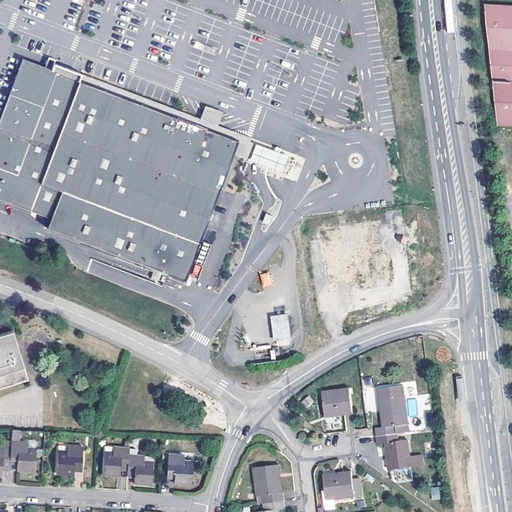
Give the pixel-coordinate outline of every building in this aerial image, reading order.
[(511,7),(482,6),(489,63),(511,64),(511,7)] [(0,198),(52,218),(47,228),(185,280),(239,140),(80,79),(82,75),(53,64),(52,69),(23,58),(0,119),(0,198)] [(55,59),(53,64),(82,75),(84,70),(55,59)] [(511,64),(489,63),(491,73),(511,73),(511,64)] [(511,73),(491,73),(492,82),(511,83),(511,73)] [(511,83),(492,82),(498,128),(511,128),(511,83)] [(202,126),(214,130),(219,114),(207,110),(202,126)] [(292,161),(251,145),(246,159),(287,175),(292,161)] [(281,201),(275,200),(271,212),(276,215),(281,201)] [(273,216),(266,213),(263,221),(270,224),(273,216)] [(372,230),(322,236),(327,281),(350,278),(352,291),(377,288),(374,260),(376,259),(372,230)] [(88,271),(102,277),(107,265),(92,259),(88,271)] [(269,272),(259,274),(263,287),(272,284),(269,272)] [(288,314),(270,315),(272,340),(290,339),(288,314)] [(0,386),(28,377),(13,329),(0,333),(0,386)] [(361,381),(367,390),(374,384),(368,376),(361,381)] [(377,427),(378,436),(399,433),(398,425),(409,423),(404,385),(379,388),(384,426),(377,427)] [(326,416),(354,412),(351,387),(323,391),(326,416)] [(390,470),(412,467),(411,457),(409,440),(400,440),(399,433),(378,436),(378,443),(386,442),(390,470)] [(19,457),(19,464),(19,469),(36,471),(37,449),(27,448),(28,441),(12,440),(12,447),(11,457),(19,457)] [(4,463),(10,464),(11,457),(12,447),(0,446),(0,475),(3,475),(3,470),(4,463)] [(76,464),(84,464),(85,446),(68,446),(68,454),(58,453),(58,474),(75,475),(75,471),(76,464)] [(122,463),(129,464),(130,455),(130,448),(114,447),(114,454),(105,453),(104,474),(122,475),(122,470),(122,463)] [(168,454),(167,471),(175,471),(175,478),(175,482),(193,483),(194,461),(185,461),(185,455),(168,454)] [(129,464),(129,470),(136,471),(135,477),(135,483),(153,484),(154,463),(145,462),(145,456),(130,455),(129,464)] [(411,457),(412,467),(425,465),(424,456),(411,457)] [(263,496),(264,503),(285,500),(284,493),(283,493),(279,465),(255,468),(259,496),(263,496)] [(328,499),(355,496),(353,479),(352,471),(325,475),(328,499)] [(353,479),(355,496),(363,495),(360,478),(353,479)] [(286,509),(285,500),(264,503),(265,511),(259,511),(279,511),(280,510),(286,509)]
